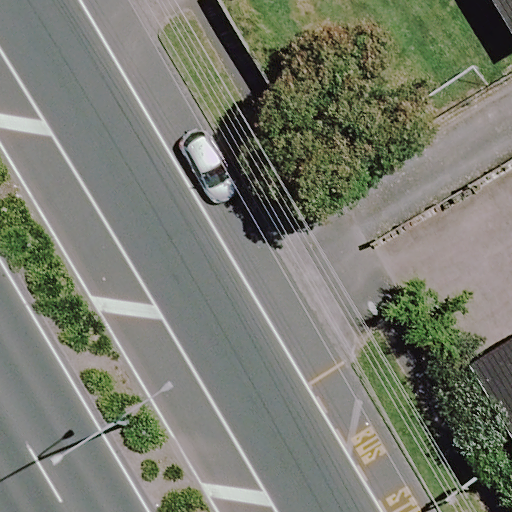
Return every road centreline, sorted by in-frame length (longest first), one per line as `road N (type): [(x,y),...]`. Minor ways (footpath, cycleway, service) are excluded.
road 1 (trunk): [(17,0),(316,511)]
road 2 (trunk): [(75,511),(0,383)]
